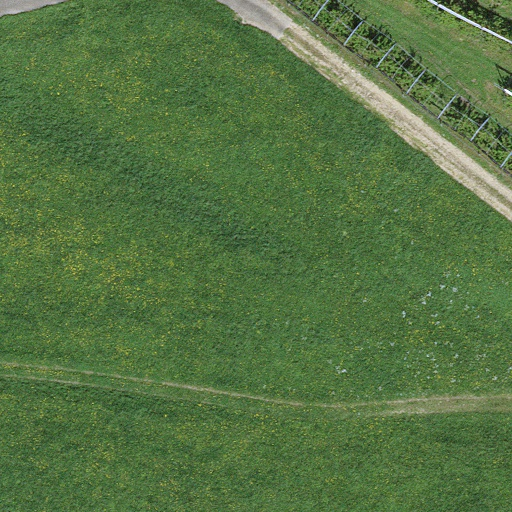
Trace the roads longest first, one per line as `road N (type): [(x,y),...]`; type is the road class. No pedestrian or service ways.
road 1 (track): [(0,370),(263,406),(355,411),(511,401)]
road 2 (track): [(234,0),(511,215)]
